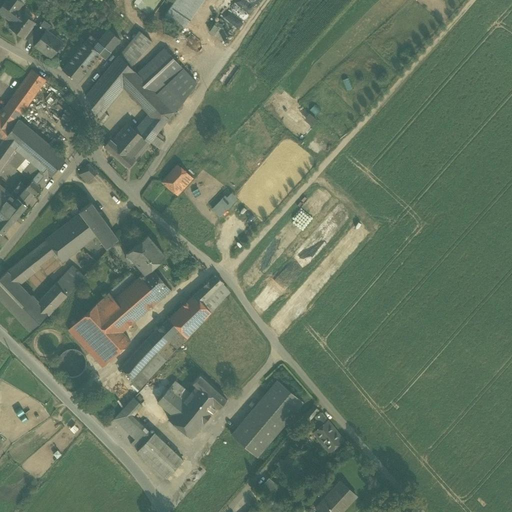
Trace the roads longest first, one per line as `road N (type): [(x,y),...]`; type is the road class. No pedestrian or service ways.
road 1 (track): [(422,511),(224,280),(101,165),(95,142)]
road 2 (track): [(224,280),(471,0)]
road 3 (track): [(133,198),(265,0)]
road 4 (residential): [(0,337),(136,472),(161,511)]
road 5 (track): [(0,255),(95,142)]
road 6 (unclassified): [(95,142),(78,93),(0,42)]
